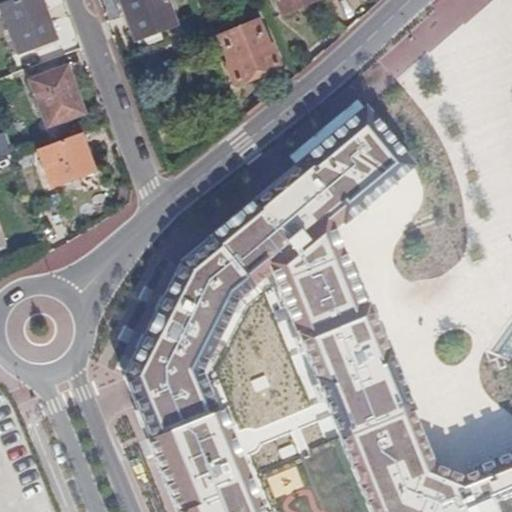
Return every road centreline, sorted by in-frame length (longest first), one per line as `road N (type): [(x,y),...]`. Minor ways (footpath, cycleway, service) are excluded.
road 1 (tertiary): [(411,0),(317,87),(155,214)]
road 2 (residential): [(155,214),(71,0)]
road 3 (residential): [(132,511),(72,363)]
road 4 (residential): [(44,374),(99,511)]
